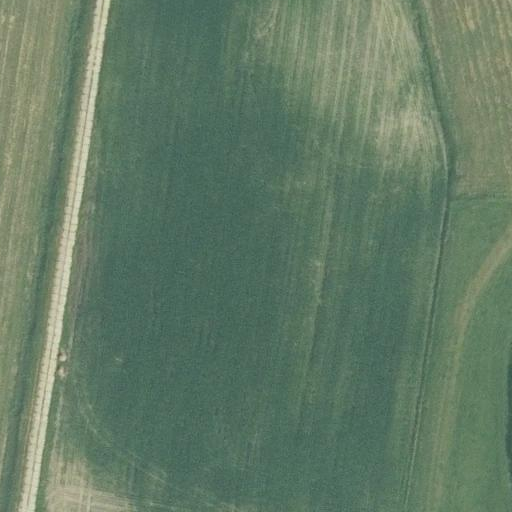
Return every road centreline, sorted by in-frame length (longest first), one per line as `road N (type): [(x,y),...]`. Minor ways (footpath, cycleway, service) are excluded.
road 1 (track): [(26,511),(103,0)]
road 2 (track): [(428,511),(456,320),(511,227)]
